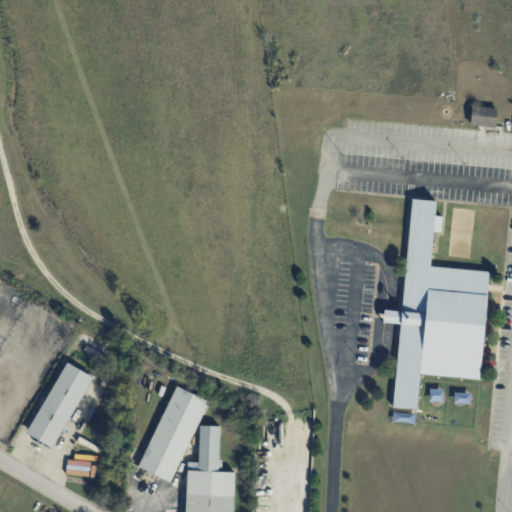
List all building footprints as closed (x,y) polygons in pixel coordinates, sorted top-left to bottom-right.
[(496,127),(496,107),(471,107),(470,126),(496,127)] [(479,379),(488,271),(430,267),(432,231),(440,232),(441,216),(435,216),(436,201),(411,199),(402,311),(383,310),(383,322),(399,324),(392,407),(416,409),(419,374),(479,379)] [(91,375),(64,362),(27,434),(54,448),(91,375)] [(139,468),(172,482),(207,400),(174,386),(139,468)] [(232,511),(234,472),(219,472),(220,426),(199,425),(198,462),(186,462),(184,511),(232,511)]
